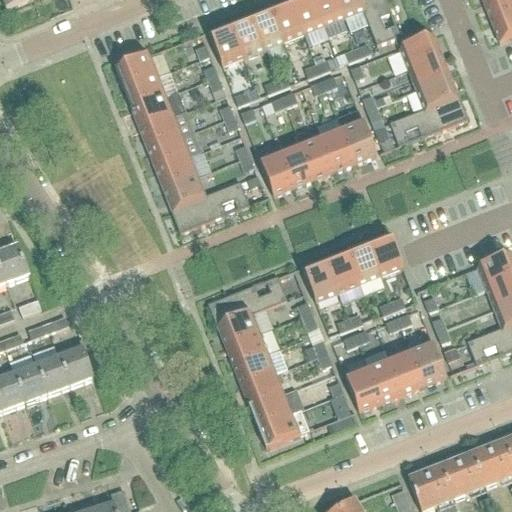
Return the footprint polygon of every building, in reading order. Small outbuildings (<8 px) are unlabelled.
[(0,0),(6,15),(31,5),(28,0),(0,0)] [(308,0),(306,0),(289,7),(302,41),(322,34),(308,0)] [(331,0),(308,0),(322,34),(342,26),(331,0)] [(354,0),(331,0),(342,26),(362,18),(354,0)] [(381,0),(354,0),(362,18),(376,52),(399,43),(394,32),(384,36),(379,24),(390,20),(381,0)] [(511,0),(492,0),(481,5),(489,26),(511,17),(511,0)] [(289,7),(269,15),(282,49),(302,41),(289,7)] [(269,15),(249,23),(262,57),(282,49),(269,15)] [(511,17),(489,26),(498,49),(511,43),(511,17)] [(249,23),(229,31),(242,65),(262,57),(249,23)] [(242,65),(229,31),(208,39),(222,73),(242,65)] [(399,56),(407,77),(441,63),(433,43),(399,56)] [(195,55),(200,67),(210,63),(205,51),(195,55)] [(367,51),(355,55),(359,64),(370,60),(367,51)] [(355,55),(344,59),(348,69),(359,64),(355,55)] [(115,76),(123,97),(158,83),(149,62),(115,76)] [(407,77),(415,97),(449,83),(441,63),(407,77)] [(326,67),(315,71),(319,80),(330,76),(326,67)] [(315,71),(304,75),(308,85),(319,80),(315,71)] [(213,72),(204,76),(208,87),(218,83),(213,72)] [(349,76),(354,87),(363,84),(359,72),(349,76)] [(123,97),(131,117),(166,103),(158,83),(123,97)] [(218,83),(208,87),(213,98),(222,95),(218,83)] [(286,83),(275,87),(279,96),(290,92),(286,83)] [(333,83),(322,88),(326,97),(337,93),(333,83)] [(415,97),(423,116),(457,103),(449,83),(415,97)] [(275,87),(264,91),(268,101),(279,96),(275,87)] [(314,102),(326,97),(322,88),(311,92),(314,102)] [(234,103),(237,113),(249,108),(245,99),(234,103)] [(293,99),(282,104),(285,113),(297,109),(293,99)] [(371,102),(361,106),(366,117),(375,114),(371,102)] [(131,117),(139,137),(173,123),(166,103),(131,117)] [(457,103),(423,116),(388,130),(398,153),(409,149),(405,138),(416,134),(420,144),(466,126),(457,103)] [(274,117),(285,113),(282,104),(271,108),(274,117)] [(230,112),(220,116),(224,127),(234,123),(230,112)] [(375,114),(366,117),(370,128),(380,125),(375,114)] [(256,125),(252,116),(240,120),(244,129),(256,125)] [(341,136),(354,170),(375,162),(357,118),(337,126),(341,136)] [(139,137),(147,157),(181,143),(173,123),(139,137)] [(234,123),(224,127),(229,139),(239,135),(234,123)] [(341,136),(320,144),(334,178),(354,170),(341,136)] [(147,157),(155,177),(189,163),(181,143),(147,157)] [(320,144),(300,152),(314,186),(334,178),(320,144)] [(245,152),(235,156),(240,167),(250,163),(245,152)] [(300,152),(280,160),(294,194),(314,186),(300,152)] [(294,194),(280,160),(259,168),(273,203),(294,194)] [(155,177),(162,197),(197,183),(189,163),(155,177)] [(250,163),(240,167),(245,179),(254,175),(250,163)] [(162,197),(170,217),(205,203),(197,183),(162,197)] [(205,203),(170,217),(180,240),(226,222),(221,211),(233,207),(237,217),(248,213),(239,189),(205,203)] [(388,240),(366,249),(380,284),(402,275),(388,240)] [(366,249),(345,258),(358,292),(380,284),(366,249)] [(17,253),(0,259),(0,278),(5,291),(28,283),(17,253)] [(345,258),(323,266),(337,301),(358,292),(345,258)] [(477,275),(485,295),(511,284),(511,263),(511,261),(477,275)] [(337,301),(323,266),(301,275),(315,309),(337,301)] [(511,284),(485,295),(493,315),(511,307),(511,284)] [(208,312),(217,335),(252,322),(286,308),(277,285),(266,289),(270,300),(258,304),(254,294),(208,312)] [(56,297),(37,304),(42,317),(61,310),(56,297)] [(400,304),(390,308),(394,317),(404,313),(400,304)] [(428,319),(437,315),(432,304),(423,307),(428,319)] [(36,307),(18,314),(21,323),(40,316),(36,307)] [(511,307),(493,315),(500,335),(511,330),(511,307)] [(390,308),(380,312),(384,321),(394,317),(390,308)] [(306,309),(296,312),(301,324),(310,320),(306,309)] [(10,317),(0,320),(0,330),(13,326),(10,317)] [(310,320),(301,324),(305,335),(315,331),(310,320)] [(358,321),(347,325),(350,334),(361,330),(358,321)] [(407,321),(397,325),(400,334),(410,330),(407,321)] [(217,335),(225,355),(260,342),(252,322),(217,335)] [(64,324),(46,331),(49,340),(68,333),(64,324)] [(431,327),(436,339),(445,335),(440,324),(431,327)] [(347,325),(335,329),(339,339),(350,334),(347,325)] [(397,325),(387,329),(390,338),(400,334),(397,325)] [(511,330),(500,335),(466,349),(475,372),(487,368),(482,357),(494,352),(498,363),(511,357),(511,330)] [(46,331),(27,338),(31,347),(49,340),(46,331)] [(445,335),(436,339),(440,351),(449,347),(445,335)] [(364,337),(353,342),(357,351),(368,347),(364,337)] [(19,341),(1,348),(4,357),(23,350),(19,341)] [(225,355),(233,375),(267,361),(260,342),(225,355)] [(353,342),(342,346),(346,355),(357,351),(353,342)] [(70,350),(73,358),(58,364),(69,393),(92,385),(81,355),(86,354),(83,345),(70,350)] [(322,349),(312,353),(317,364),(326,360),(322,349)] [(431,350),(409,359),(423,393),(445,384),(431,350)] [(409,359),(388,367),(402,401),(423,393),(409,359)] [(326,360),(317,364),(321,375),(330,371),(326,360)] [(233,375),(241,395),(275,381),(267,361),(233,375)] [(58,364),(36,372),(47,402),(69,393),(58,364)] [(388,367),(366,376),(380,410),(402,401),(388,367)] [(36,372),(13,381),(24,410),(47,402),(36,372)] [(380,410),(366,376),(345,384),(358,419),(380,410)] [(13,381),(0,385),(0,414),(1,419),(24,410),(13,381)] [(241,395),(249,415),(283,401),(275,381),(241,395)] [(328,393),(337,415),(346,411),(338,389),(328,393)] [(249,415),(257,435),(291,421),(283,401),(249,415)] [(291,421),(257,435),(265,456),(309,438),(301,417),(291,421)] [(511,444),(503,449),(511,471),(511,444)] [(478,458),(471,461),(484,494),(491,491),(509,484),(511,483),(511,471),(503,449),(496,451),(478,458)] [(443,472),(439,474),(452,507),(456,505),(474,498),(484,494),(471,461),(461,465),(443,472)] [(426,479),(408,486),(417,511),(439,511),(452,507),(439,474),(426,479)] [(390,502),(394,511),(404,511),(408,510),(403,498),(390,502)]
